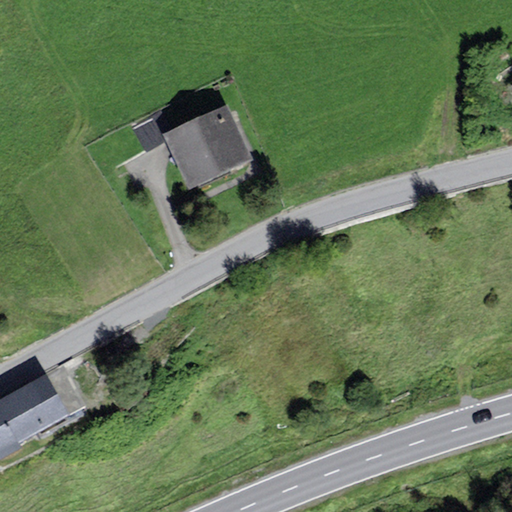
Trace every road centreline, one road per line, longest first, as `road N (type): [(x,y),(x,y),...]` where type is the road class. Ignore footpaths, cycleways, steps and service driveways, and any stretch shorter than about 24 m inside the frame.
road 1 (unclassified): [(0,376),(277,234),(370,198),(511,165)]
road 2 (primary): [(511,412),(303,480),(231,511)]
